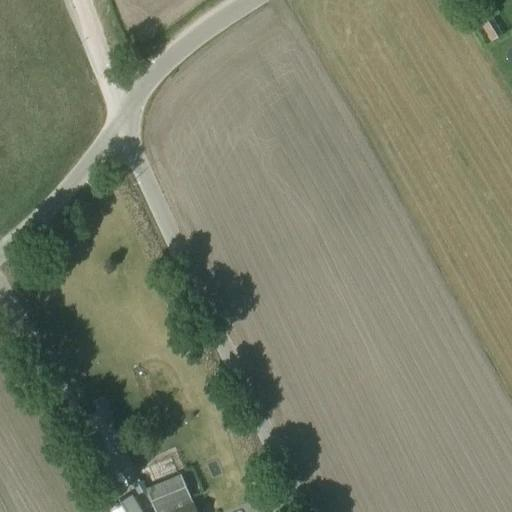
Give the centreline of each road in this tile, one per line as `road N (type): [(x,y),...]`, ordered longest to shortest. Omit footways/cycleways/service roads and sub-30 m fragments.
road 1 (unclassified): [(301,511),(119,119)]
road 2 (unclassified): [(119,119),(169,58),(252,0)]
road 3 (unclassified): [(0,252),(66,191),(119,119)]
road 4 (track): [(119,119),(74,0)]
